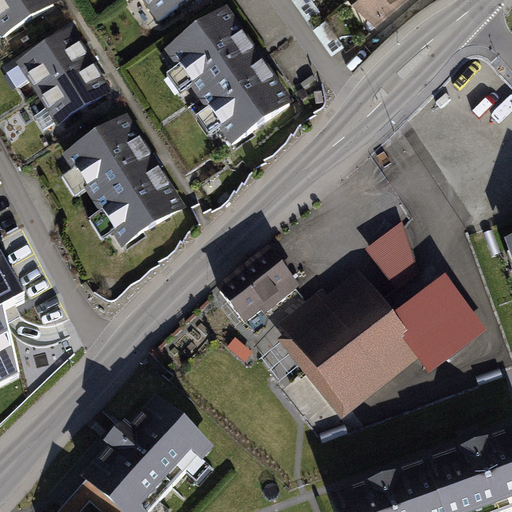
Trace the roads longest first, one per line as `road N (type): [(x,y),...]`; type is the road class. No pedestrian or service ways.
road 1 (secondary): [(371,112),(116,356)]
road 2 (residential): [(0,152),(93,330),(116,356)]
road 3 (secondary): [(116,356),(0,475)]
road 4 (secondary): [(475,10),(371,112)]
road 5 (residential): [(371,112),(283,0)]
